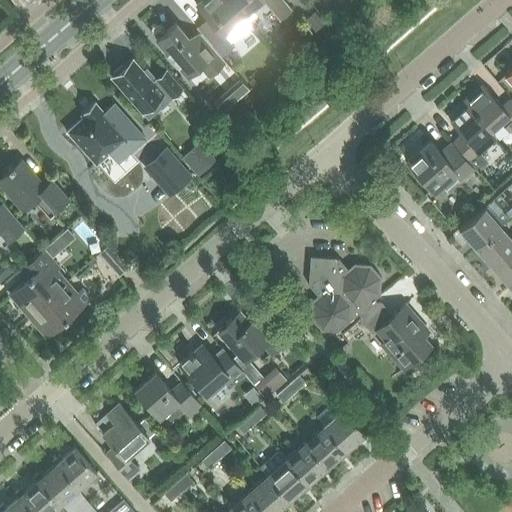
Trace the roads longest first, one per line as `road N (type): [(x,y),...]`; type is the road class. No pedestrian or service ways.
road 1 (residential): [(41,395),(330,147)]
road 2 (residential): [(511,359),(330,147)]
road 3 (residential): [(330,147),(495,5),(511,0)]
road 4 (residential): [(511,359),(339,511)]
road 5 (tertiary): [(0,85),(97,0)]
